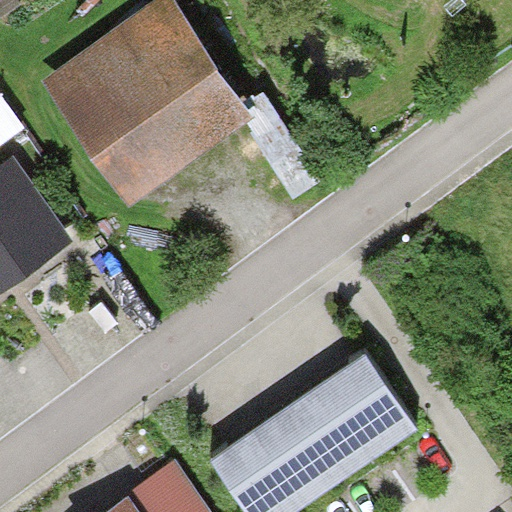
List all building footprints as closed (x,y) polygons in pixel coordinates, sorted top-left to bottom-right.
[(126,209),(257,118),(174,0),(161,0),(40,84),(126,209)] [(0,80),(0,148),(31,129),(0,80)] [(0,286),(61,244),(2,160),(0,161),(0,286)] [(217,449),(258,511),(283,511),(419,424),(370,349),(217,449)] [(198,511),(164,464),(94,511),(198,511)]
